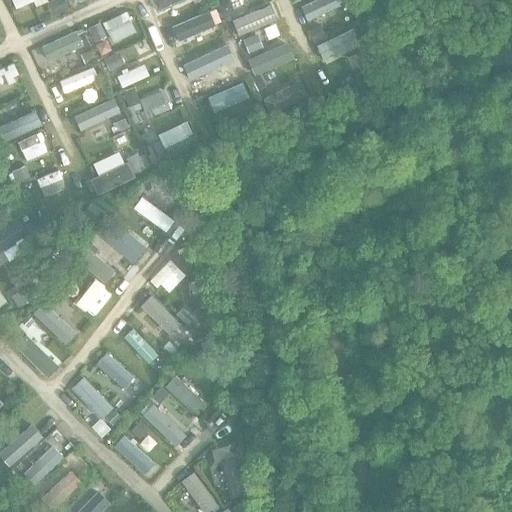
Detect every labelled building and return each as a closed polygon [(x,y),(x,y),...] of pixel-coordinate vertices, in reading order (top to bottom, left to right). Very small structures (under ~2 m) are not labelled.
[(69,9),(65,0),(53,0),(46,3),(52,16),(69,9)] [(310,16),(332,6),(329,0),(313,0),(304,5),(310,16)] [(238,32),(277,20),(273,5),(233,17),(238,32)] [(113,42),(138,30),(128,9),(103,20),(113,42)] [(177,40),(216,27),(211,10),(171,23),(177,40)] [(107,37),(100,23),(89,29),(95,43),(107,37)] [(326,36),(320,25),(308,31),(314,43),(326,36)] [(49,59),(86,43),(79,27),(43,44),(49,59)] [(263,47),(257,34),(243,40),(249,53),(263,47)] [(212,72),(236,61),(226,41),(202,52),(212,72)] [(289,41),(248,57),(255,74),(295,58),(289,41)] [(93,62),(89,51),(81,55),(86,66),(93,62)] [(118,52),(103,59),(108,71),(124,64),(118,52)] [(0,67),(0,82),(21,75),(15,61),(0,67)] [(146,63),(118,73),(122,85),(150,74),(146,63)] [(344,79),(336,63),(325,69),(332,85),(344,79)] [(244,77),(238,64),(222,71),(227,84),(244,77)] [(92,67),(59,81),(64,93),(97,79),(92,67)] [(300,80),(262,100),(270,114),(307,95),(300,80)] [(213,109),(250,99),(246,83),(209,92),(213,109)] [(113,98),(73,116),(79,131),(120,113),(113,98)] [(139,102),(126,108),(133,125),(148,118),(145,111),(143,112),(139,102)] [(260,117),(255,103),(238,110),(244,124),(260,117)] [(0,121),(0,124),(4,138),(43,126),(38,110),(0,121)] [(187,118),(158,132),(165,146),(194,132),(187,118)] [(27,160),(51,150),(42,130),(19,140),(27,160)] [(168,157),(160,140),(146,147),(150,155),(148,156),(152,165),(168,157)] [(150,166),(145,154),(139,157),(138,153),(126,159),(133,174),(150,166)] [(30,176),(25,165),(13,171),(18,182),(30,176)] [(60,168),(38,177),(46,196),(68,186),(60,168)] [(181,190),(179,174),(157,177),(158,188),(165,187),(165,192),(181,190)] [(141,198),(134,209),(166,232),(174,221),(141,198)] [(147,245),(109,215),(95,231),(133,261),(147,245)] [(0,261),(26,245),(11,222),(0,229),(0,261)] [(105,282),(116,270),(89,244),(78,256),(105,282)] [(60,290),(73,274),(56,260),(48,270),(53,274),(48,280),(60,290)] [(169,260),(150,281),(166,296),(185,275),(169,260)] [(93,315),(113,293),(97,278),(77,300),(93,315)] [(18,308),(38,295),(31,284),(11,297),(18,308)] [(149,295),(139,306),(169,334),(179,323),(149,295)] [(44,299),(33,311),(67,343),(78,331),(44,299)] [(195,324),(207,312),(205,301),(193,312),(185,305),(175,315),(187,326),(192,321),(195,324)] [(27,314),(20,321),(27,328),(34,321),(27,314)] [(131,328),(122,337),(147,363),(156,354),(131,328)] [(47,374),(59,362),(29,332),(16,345),(47,374)] [(170,357),(178,345),(166,336),(157,348),(170,357)] [(208,358),(203,342),(192,345),(196,362),(208,358)] [(105,352),(95,364),(122,390),(133,378),(105,352)] [(156,377),(168,366),(159,356),(148,367),(156,377)] [(174,376),(164,387),(193,414),(203,403),(174,376)] [(82,377),(71,388),(101,419),(112,408),(82,377)] [(153,404),(142,415),(175,447),(186,436),(153,404)] [(15,461),(44,435),(33,421),(3,447),(15,461)] [(138,440),(148,429),(140,422),(130,432),(138,440)] [(124,436),(113,448),(143,475),(154,463),(124,436)] [(53,443),(25,470),(36,482),(65,455),(53,443)] [(234,459),(220,463),(230,499),(244,496),(234,459)] [(73,468),(46,492),(57,504),(83,480),(73,468)] [(193,472),(180,481),(202,511),(208,511),(218,506),(193,472)] [(77,511),(78,511),(101,511),(112,500),(99,487),(77,511)] [(234,511),(250,511),(256,507),(246,495),(231,508),(234,511)]
